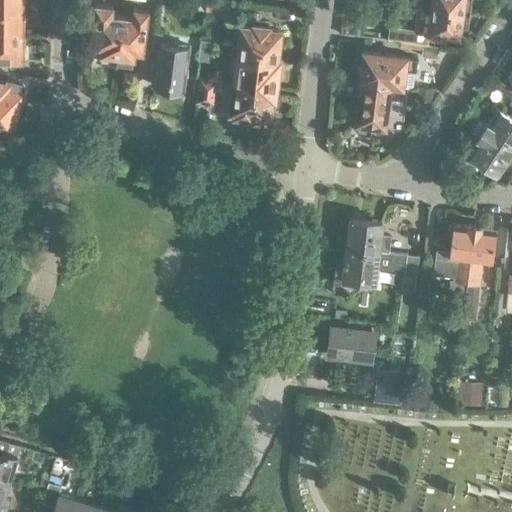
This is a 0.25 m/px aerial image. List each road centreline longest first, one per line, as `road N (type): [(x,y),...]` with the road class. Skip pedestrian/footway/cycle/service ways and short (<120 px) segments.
road 1 (tertiary): [(214,511),(255,442),(276,372),(305,174)]
road 2 (residential): [(0,351),(39,284),(61,104)]
road 3 (residential): [(305,174),(61,104)]
road 4 (residential): [(394,185),(511,10)]
road 5 (tertiary): [(305,174),(327,0)]
